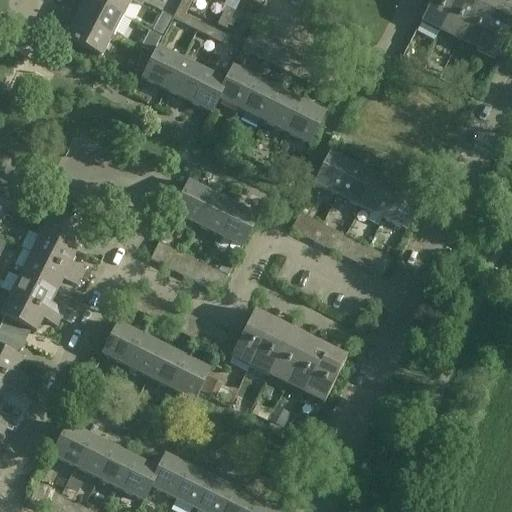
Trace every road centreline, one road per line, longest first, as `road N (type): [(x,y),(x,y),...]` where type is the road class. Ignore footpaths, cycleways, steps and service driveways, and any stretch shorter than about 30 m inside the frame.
road 1 (residential): [(5,509),(120,273),(134,270),(223,314),(257,253),(273,244),(408,307)]
road 2 (residential): [(511,98),(408,307)]
road 3 (residential): [(408,307),(323,511)]
road 4 (residential): [(281,0),(286,30),(374,65),(412,0)]
